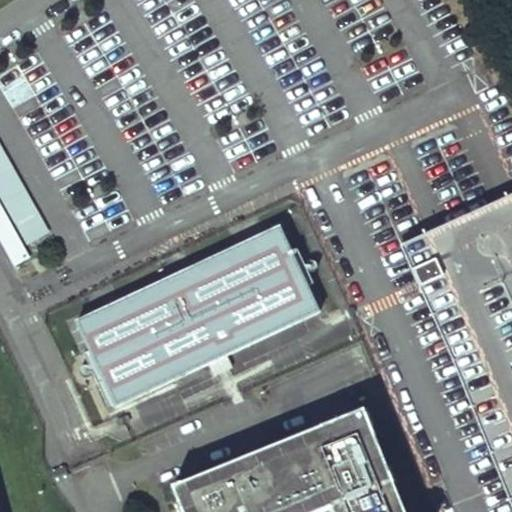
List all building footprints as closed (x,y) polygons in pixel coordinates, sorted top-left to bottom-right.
[(0,243),(10,261),(51,239),(0,142),(0,243)] [(511,196),(400,247),(473,413),(511,509),(511,196)] [(320,313),(280,228),(75,324),(115,408),(320,313)] [(393,488),(363,415),(320,432),(321,436),(182,492),(180,488),(171,492),(178,511),(323,511),(327,511),(397,511),(389,490),(393,488)] [(320,432),(180,488),(182,492),(321,436),(320,432)] [(402,511),(393,488),(389,490),(397,511),(402,511)]
